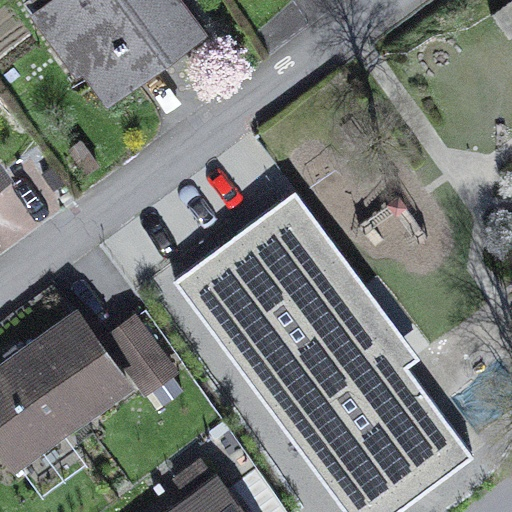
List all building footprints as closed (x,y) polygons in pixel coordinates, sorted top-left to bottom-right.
[(64,39),(111,101),(129,88),(185,46),(203,33),(178,0),(53,0),(35,14),(58,44),(64,39)] [(511,12),(490,28),(511,58),(511,12)] [(277,238),(295,226),(276,200),(259,212),(277,238)] [(359,504),(429,456),(399,413),(391,400),(344,334),(306,279),(277,238),(259,212),(189,261),(359,504)] [(376,312),(344,334),(391,400),(399,413),(431,391),(376,312)] [(78,313),(0,370),(0,443),(14,464),(128,381),(78,313)] [(108,337),(147,391),(174,371),(135,317),(108,337)] [(244,511),(216,475),(212,478),(199,460),(176,477),(189,495),(165,511),(244,511)]
